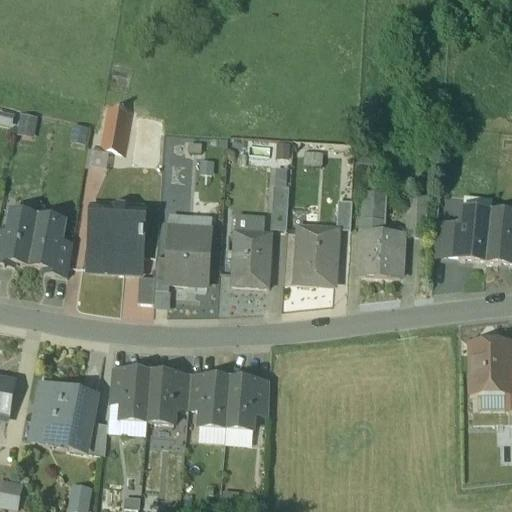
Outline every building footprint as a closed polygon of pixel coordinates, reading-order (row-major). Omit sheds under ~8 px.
[(133,119),(108,115),(100,157),(125,161),(133,119)] [(289,195),(276,194),(273,238),(287,239),(289,195)] [(382,206),(364,205),(363,225),(381,226),(382,206)] [(426,207),(411,206),(409,245),(424,246),(426,207)] [(469,207),(469,216),(492,217),(493,208),(469,207)] [(353,209),(339,209),(338,233),(351,234),(353,209)] [(491,221),(463,218),(462,235),(459,265),(458,267),(486,270),(491,221)] [(39,225),(12,221),(9,239),(4,268),(6,269),(30,273),(39,225)] [(511,223),(491,221),(486,270),(511,272),(511,223)] [(144,227),(92,224),(88,279),(140,282),(144,227)] [(39,225),(30,273),(54,278),(56,278),(61,249),(65,230),(39,225)] [(238,226),(237,241),(264,243),(265,227),(238,226)] [(462,235),(437,232),(435,263),(459,265),(462,235)] [(211,238),(171,236),(169,266),(168,292),(170,292),(207,295),(211,238)] [(9,239),(0,237),(0,271),(5,273),(6,269),(4,268),(9,239)] [(320,237),(320,248),(299,246),(297,292),(319,293),(320,290),(337,291),(340,238),(320,237)] [(264,243),(237,241),(234,294),(270,296),(273,243),(264,243)] [(403,244),(363,242),(360,283),(401,286),(403,244)] [(274,282),(293,282),(294,247),(275,247),(274,282)] [(73,251),(61,249),(56,278),(54,278),(53,282),(68,284),(73,251)] [(156,265),(155,285),(154,299),(169,300),(170,292),(168,292),(169,266),(156,265)] [(155,285),(140,285),(138,311),(153,312),(154,299),(155,285)] [(168,317),(169,300),(154,299),(153,312),(153,316),(168,317)] [(511,355),(472,355),(472,395),(478,400),(508,399),(511,399),(511,381),(511,355)] [(152,382),(125,380),(122,412),(121,428),(148,431),(152,382)] [(125,382),(112,381),(109,411),(122,412),(125,382)] [(178,384),(152,382),(148,431),(174,433),(175,417),(178,386),(178,384)] [(191,387),(178,386),(175,417),(188,418),(191,387)] [(231,388),(204,386),(204,388),(201,419),(200,435),(227,437),(231,388)] [(16,390),(0,387),(0,422),(9,424),(16,390)] [(204,388),(191,387),(188,418),(201,419),(204,388)] [(257,391),(231,388),(227,437),(253,439),(254,423),(257,393),(257,391)] [(270,394),(257,393),(254,423),(269,424),(270,394)] [(61,404),(42,400),(33,449),(72,456),(77,427),(82,403),(62,399),(61,404)] [(92,430),(77,427),(72,456),(87,459),(92,430)] [(108,433),(92,430),(87,459),(105,463),(108,433)] [(0,511),(17,511),(21,492),(0,487),(0,511)] [(89,511),(92,497),(72,494),(68,511),(89,511)]
